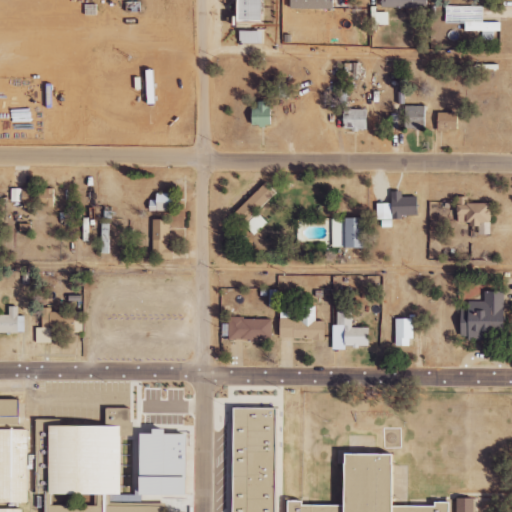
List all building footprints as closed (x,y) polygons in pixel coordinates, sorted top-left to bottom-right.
[(265,0),(240,0),(240,22),(265,22),(265,0)] [(292,0),(292,9),(335,10),(334,0),(292,0)] [(428,9),(428,0),(383,0),(384,7),(428,9)] [(483,6),(445,6),(446,24),(465,23),(465,31),(482,31),(482,39),(494,39),(494,32),(501,32),(501,22),(483,22),(483,6)] [(263,44),(263,30),(241,30),(241,43),(263,44)] [(254,126),(272,125),(272,102),(253,102),(254,126)] [(426,106),(405,105),(404,129),(425,129),(426,106)] [(368,130),(368,110),(345,110),(345,130),(368,130)] [(459,113),(438,113),(438,131),(460,131),(459,113)] [(255,235),(268,223),(258,212),(278,194),(267,183),(235,213),(255,235)] [(12,188),(11,201),(24,201),(24,206),(55,207),(55,189),(12,188)] [(378,204),(378,219),(420,218),(419,197),(403,197),(403,191),(392,191),(392,203),(378,204)] [(158,200),(150,200),(150,212),(173,211),(172,193),(157,194),(158,200)] [(492,203),(469,204),(469,197),(457,197),(458,225),(479,225),(479,234),(491,234),(490,225),(493,225),(492,203)] [(333,218),(333,247),(367,248),(368,219),(333,218)] [(152,259),(176,259),(176,246),(170,246),(171,220),(153,220),(152,259)] [(506,291),(484,292),(485,302),(472,302),(472,311),(462,311),(463,339),(507,338),(506,291)] [(316,308),(281,307),(280,338),(325,339),(325,321),(316,321),(316,308)] [(18,309),(18,319),(5,319),(5,336),(27,336),(27,309),(18,309)] [(345,346),(370,347),(370,328),(352,328),(352,310),(337,309),(337,326),(346,326),(345,346)] [(51,311),(51,332),(83,332),(83,315),(62,315),(62,312),(51,311)] [(272,318),(230,319),(230,340),(273,340),(272,318)] [(396,346),(413,346),(414,319),(396,319),(396,346)] [(0,401),(0,417),(28,417),(28,401),(0,401)] [(236,408),(235,511),(278,511),(278,408),(236,408)] [(45,421),(45,497),(55,497),(55,511),(176,511),(177,509),(118,508),(118,498),(129,498),(129,442),(142,442),(142,413),(116,412),(116,422),(45,421)] [(53,475),(53,419),(37,419),(37,475),(53,475)] [(145,433),(145,494),(191,494),(191,434),(169,433),(169,429),(157,429),(156,433),(145,433)] [(5,432),(4,507),(36,507),(37,432),(5,432)] [(353,452),(353,507),(311,507),(311,502),(296,502),(296,511),(459,511),(460,501),(444,501),(444,507),(403,506),(404,452),(353,452)] [(466,500),(465,511),(483,511),(483,500),(466,500)]
